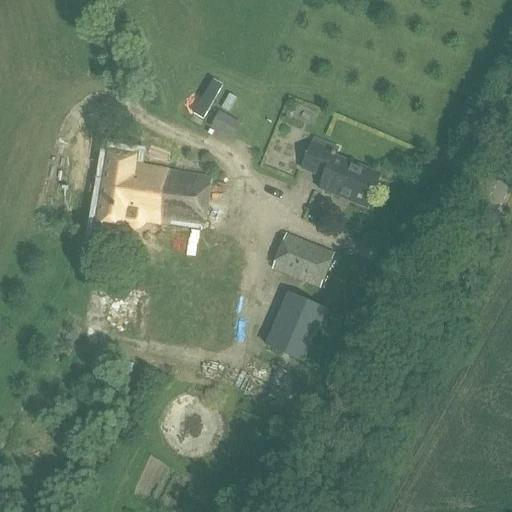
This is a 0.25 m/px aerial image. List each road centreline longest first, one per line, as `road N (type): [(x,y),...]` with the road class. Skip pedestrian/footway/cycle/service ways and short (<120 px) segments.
road 1 (tertiary): [(315,511),(511,173)]
road 2 (track): [(220,157),(259,202),(445,294)]
